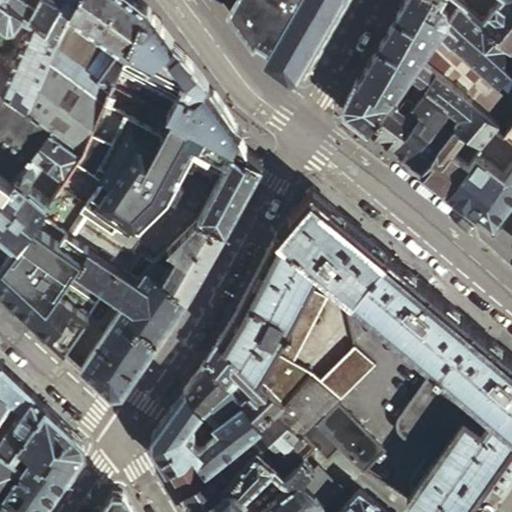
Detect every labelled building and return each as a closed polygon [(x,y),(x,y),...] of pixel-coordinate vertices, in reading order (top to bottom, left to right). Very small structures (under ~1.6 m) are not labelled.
[(0,0),(0,21),(6,26),(15,27),(18,22),(25,12),(7,0),(0,0)] [(59,36),(71,11),(75,0),(7,0),(25,12),(37,21),(59,36)] [(25,109),(50,127),(81,148),(84,142),(115,76),(123,59),(149,5),(148,4),(141,0),(75,0),(71,11),(120,48),(109,63),(103,59),(96,67),(98,69),(87,85),(49,57),(25,109)] [(298,15),(298,16),(307,0),(239,0),(238,2),(240,3),(238,8),(263,42),(277,50),(298,15)] [(307,0),(298,16),(331,35),(351,0),(307,0)] [(499,84),(511,68),(511,44),(480,15),(463,0),(399,0),(389,18),(374,45),(357,74),(380,88),(385,82),(394,88),(402,78),(410,85),(418,90),(426,93),(431,96),(443,106),(455,115),(451,121),(461,129),(478,142),(494,123),(495,124),(499,118),(418,55),(439,27),(499,84)] [(511,0),(493,0),(480,15),(511,44),(511,0)] [(194,65),(149,5),(123,59),(176,89),(168,105),(231,140),(240,125),(237,123),(210,87),(194,65)] [(37,21),(25,12),(18,22),(31,32),(37,21)] [(309,73),(331,35),(298,16),(298,15),(277,50),(274,56),(300,76),(309,73)] [(0,90),(0,91),(25,109),(49,57),(59,36),(37,21),(31,32),(7,77),(0,90)] [(380,88),(357,74),(350,85),(343,99),(346,109),(357,118),(366,125),(381,105),(388,96),(394,88),(385,82),(380,88)] [(8,252),(0,263),(0,288),(64,347),(88,312),(60,289),(77,265),(91,246),(75,234),(89,213),(113,229),(118,223),(131,232),(162,189),(182,149),(223,169),(234,147),(236,143),(231,140),(168,105),(115,76),(84,142),(81,148),(77,155),(62,175),(48,195),(25,228),(17,239),(8,252)] [(396,103),(410,85),(402,78),(394,88),(388,96),(396,103)] [(393,146),(431,96),(426,93),(418,90),(410,85),(396,103),(401,107),(394,115),(381,105),(366,125),(380,136),(393,146)] [(0,194),(46,132),(50,127),(25,109),(0,91),(0,194)] [(388,96),(381,105),(394,115),(401,107),(396,103),(388,96)] [(443,106),(431,96),(393,146),(406,156),(413,161),(418,165),(440,136),(428,126),(443,106)] [(440,136),(451,121),(455,115),(443,106),(428,126),(440,136)] [(431,174),(444,185),(468,156),(450,142),(461,129),(451,121),(440,136),(418,165),(431,174)] [(511,156),(511,137),(504,131),(495,124),(494,123),(478,142),(474,148),(475,149),(487,135),(499,145),(487,159),(501,170),(511,156)] [(468,156),(474,148),(478,142),(461,129),(450,142),(468,156)] [(46,132),(0,194),(0,227),(17,239),(25,228),(48,195),(27,179),(41,160),(62,175),(77,155),(46,132)] [(246,184),(259,162),(257,160),(259,156),(245,148),(243,152),(234,147),(223,169),(201,212),(223,226),(246,184)] [(461,197),(473,206),(501,170),(487,159),(475,149),(474,148),(468,156),(444,185),(461,197)] [(89,213),(75,234),(91,246),(138,279),(147,265),(148,266),(158,256),(171,243),(201,212),(223,169),(182,149),(162,189),(131,232),(118,223),(113,229),(89,213)] [(510,235),(511,236),(511,156),(501,170),(473,206),(498,226),(500,223),(493,217),(511,192),(511,231),(511,232),(510,235)] [(231,312),(217,335),(284,394),(309,369),(291,358),(325,296),(307,285),(318,263),(352,292),(388,250),(349,217),(312,185),(275,228),(259,260),(231,312)] [(210,249),(223,226),(201,212),(171,243),(178,251),(166,263),(158,256),(148,266),(186,290),(210,249)] [(0,263),(8,252),(0,245),(0,263)] [(154,339),(186,290),(148,266),(147,265),(138,279),(91,246),(77,265),(106,287),(124,300),(122,303),(81,363),(111,391),(121,389),(154,339)] [(511,355),(418,275),(388,250),(352,292),(408,338),(406,343),(406,346),(407,348),(410,351),(429,368),(395,416),(395,418),(395,424),(397,429),(426,450),(408,475),(408,481),(409,484),(411,486),(404,496),(426,511),(460,511),(476,490),(511,439),(511,355)] [(60,289),(88,312),(103,291),(106,287),(77,265),(60,289)] [(103,291),(122,303),(124,300),(106,287),(103,291)] [(316,378),(309,369),(284,394),(217,335),(210,345),(201,360),(261,419),(265,415),(276,404),(300,429),(301,428),(313,418),(335,399),(316,378)] [(354,343),(316,378),(335,399),(374,361),(354,343)] [(192,372),(182,387),(202,406),(220,425),(236,440),(241,436),(261,419),(201,360),(192,372)] [(0,361),(0,412),(9,399),(19,406),(0,434),(0,450),(7,456),(17,441),(43,402),(13,374),(0,361)] [(202,406),(182,387),(168,407),(151,431),(150,432),(150,440),(157,451),(167,465),(193,449),(204,467),(234,442),(236,440),(220,425),(204,440),(188,424),(202,406)] [(338,443),(362,468),(384,447),(337,399),(316,420),(338,443)] [(17,441),(66,474),(84,448),(81,437),(58,416),(43,402),(17,441)] [(279,430),(262,445),(273,458),(289,440),(300,429),(276,404),(265,415),(279,430)] [(261,419),(241,436),(256,450),(262,445),(279,430),(265,415),(261,419)] [(338,443),(316,420),(313,418),(301,428),(314,441),(326,454),(338,443)] [(301,428),(300,429),(289,440),(273,458),(282,468),(301,452),(314,441),(301,428)] [(241,436),(236,440),(234,442),(249,456),(256,450),(241,436)] [(0,497),(0,507),(7,511),(39,511),(41,510),(66,474),(17,441),(7,456),(22,464),(0,497)] [(217,485),(192,508),(195,511),(222,511),(231,507),(270,467),(279,476),(292,480),(274,495),(261,511),(300,511),(312,501),(320,511),(322,511),(326,509),(320,502),(320,501),(321,501),(324,498),(320,494),(302,474),(313,464),(301,452),(282,468),(273,458),(262,445),(256,450),(249,456),(233,470),(225,478),(217,485)] [(193,449),(167,465),(173,476),(181,489),(207,470),(204,467),(193,449)] [(0,466),(0,497),(22,464),(7,456),(0,466)] [(216,466),(225,478),(233,470),(226,460),(216,466)] [(315,462),(313,464),(302,474),(320,494),(324,498),(325,499),(339,487),(315,462)] [(216,466),(208,472),(217,485),(225,478),(216,466)] [(208,472),(207,470),(181,489),(187,499),(192,508),(217,485),(208,472)] [(364,511),(375,499),(356,485),(332,511),(364,511)] [(135,511),(122,489),(113,486),(95,511),(135,511)] [(390,511),(375,499),(364,511),(390,511)]
